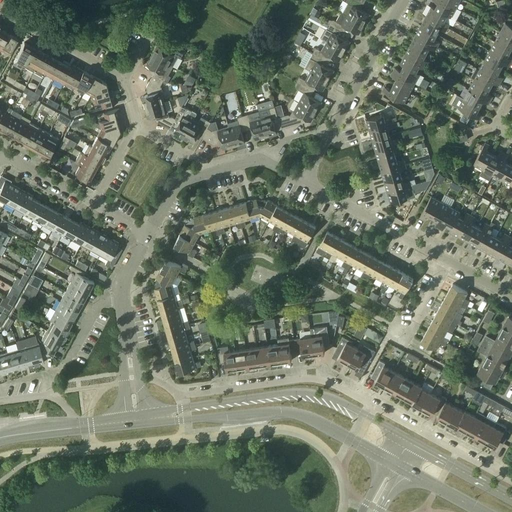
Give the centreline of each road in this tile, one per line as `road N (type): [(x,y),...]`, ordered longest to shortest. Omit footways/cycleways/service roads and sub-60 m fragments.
road 1 (residential): [(511,482),(319,379),(178,396),(149,379),(131,382)]
road 2 (tertiary): [(410,441),(309,392),(150,419)]
road 3 (tertiary): [(150,419),(282,412),(308,417),(396,466)]
road 4 (residential): [(305,183),(401,0)]
road 5 (residential): [(147,235),(170,189),(186,179),(250,162),(305,183)]
road 6 (residential): [(305,183),(448,262)]
road 7 (residential): [(124,80),(0,11)]
